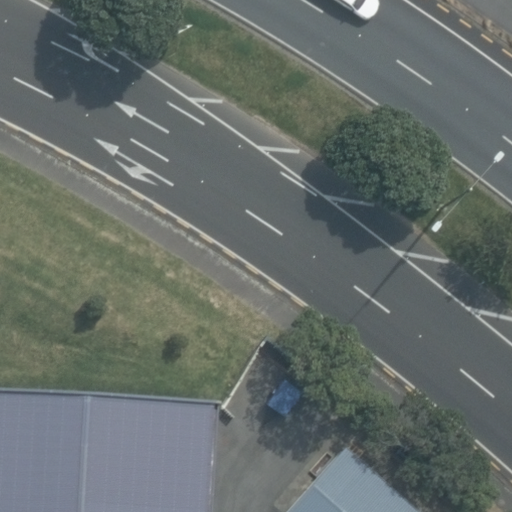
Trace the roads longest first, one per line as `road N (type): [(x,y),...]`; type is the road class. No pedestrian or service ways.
road 1 (trunk): [(511,413),(194,164),(0,47)]
road 2 (trunk): [(304,0),(511,143)]
